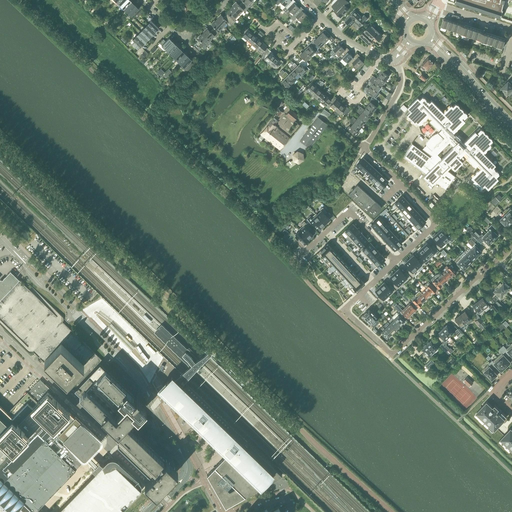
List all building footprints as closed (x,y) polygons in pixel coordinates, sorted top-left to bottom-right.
[(124,8),(131,1),(132,1),(130,0),(124,0),(124,1),(120,5),(124,8)] [(252,0),(242,0),(245,2),(243,4),(247,9),(254,2),(252,0)] [(289,9),(293,14),(294,14),(297,11),(299,8),(294,3),(296,2),(293,0),(291,0),(289,3),(285,7),(285,6),(282,9),(286,13),(289,9)] [(346,0),(337,0),(332,6),(333,6),(335,7),(334,8),(335,9),(334,11),(339,16),(343,12),(344,13),(348,9),(345,5),(348,2),(346,0)] [(456,0),(455,3),(456,3),(475,9),(476,9),(476,8),(478,9),(478,10),(500,17),(501,18),(504,9),(503,9),(504,2),(505,0),(456,0)] [(131,1),(124,8),(128,12),(135,5),(135,4),(134,3),(133,3),(131,1)] [(232,7),(239,14),(243,9),(245,11),(247,9),(243,4),(240,6),(236,2),(232,7)] [(135,5),(128,12),(131,16),(139,8),(137,6),(137,7),(135,5)] [(229,18),(234,22),(236,20),(234,19),(239,14),(232,7),(227,12),(231,16),(229,18)] [(302,22),(307,17),(308,16),(302,11),(304,9),(301,7),(299,8),(297,11),(294,14),(293,14),(290,17),(294,20),(297,17),(302,22)] [(349,16),(345,21),(348,25),(353,20),(355,21),(357,22),(356,23),(360,26),(368,18),(364,15),(361,17),(355,11),(349,16)] [(216,19),(223,26),(228,21),(232,25),(232,24),(234,22),(229,18),(227,20),(221,15),(216,19)] [(152,19),(148,24),(155,31),(157,32),(158,30),(157,29),(159,28),(159,27),(160,25),(153,18),(152,19)] [(214,30),(218,35),(221,33),(219,31),(223,26),(216,19),(212,24),(216,28),(214,30)] [(441,27),(503,48),(506,39),(444,19),(441,27)] [(148,24),(144,27),(152,35),(155,31),(148,24)] [(382,35),(377,30),(371,24),(360,36),(369,45),(371,42),(369,40),(374,36),(379,39),(382,35)] [(247,40),(253,33),(250,31),(251,30),(246,26),(241,32),(243,34),(242,35),(247,40)] [(140,31),(148,39),(152,35),(144,27),(141,30),(140,31)] [(203,33),(210,40),(214,35),(216,37),(218,35),(214,30),(212,32),(208,28),(206,30),(203,33)] [(321,34),(318,36),(324,43),(329,38),(332,42),(335,39),(324,28),(320,33),(321,34)] [(137,35),(145,42),(148,39),(140,31),(137,35)] [(253,33),(247,40),(252,44),(261,34),(258,32),(255,35),(253,33)] [(211,42),(210,40),(203,33),(198,38),(202,42),(200,44),(205,49),(207,46),(211,42)] [(261,34),(252,44),(257,48),(263,41),(260,39),(263,36),(261,34)] [(145,42),(137,35),(133,39),(135,41),(132,44),(137,49),(141,46),(145,42)] [(310,42),(317,49),(320,47),(324,43),(318,36),(316,39),(315,38),(310,42)] [(163,39),(158,45),(164,51),(166,49),(172,42),(173,41),(169,37),(165,41),(163,39)] [(263,55),(269,49),(266,47),(268,45),(266,43),(265,44),(263,41),(257,48),(262,52),(261,53),(263,55)] [(169,53),(177,45),(175,43),(174,44),(172,42),(166,49),(169,53)] [(305,50),(311,56),(315,52),(316,53),(318,53),(320,52),(317,49),(310,42),(306,46),(307,47),(305,50)] [(336,58),(339,56),(342,52),(345,50),(339,44),(333,50),(333,49),(329,52),(333,55),(336,59),(336,58)] [(177,45),(169,53),(173,56),(180,49),(178,47),(178,46),(177,45)] [(343,58),(347,63),(348,63),(351,60),(354,57),(353,57),(348,52),(350,50),(347,47),(345,50),(342,52),(339,56),(336,58),(340,61),(343,58)] [(180,49),(173,56),(177,60),(184,53),(184,52),(183,50),(182,51),(180,49)] [(269,49),(263,55),(262,57),(264,58),(269,63),(275,56),(272,54),(273,53),(269,49)] [(301,60),(307,66),(308,64),(309,63),(306,60),(311,56),(305,50),(302,52),(301,51),(299,54),(303,58),(301,60)] [(184,53),(177,60),(181,63),(187,56),(188,55),(187,54),(186,55),(184,53)] [(353,64),(358,69),(364,62),(359,57),(360,56),(357,53),(353,57),(354,57),(351,60),(348,63),(347,63),(350,67),(353,64)] [(187,56),(181,63),(184,67),(192,59),(190,58),(187,56)] [(275,56),(269,63),(274,67),(277,69),(278,68),(283,61),(279,57),(278,58),(275,56)] [(421,65),(422,65),(420,66),(424,70),(425,68),(427,70),(434,63),(428,58),(421,65)] [(307,66),(301,60),(299,62),(300,63),(298,65),(295,62),(292,65),(301,74),(306,69),(305,68),(307,66)] [(301,74),(292,65),(290,67),(293,70),(291,72),(297,78),(301,74)] [(378,76),(385,81),(389,76),(387,75),(389,72),(383,67),(379,72),(380,73),(378,76)] [(283,74),(293,83),(297,78),(291,72),(289,74),(286,71),(283,74)] [(424,81),(427,78),(421,73),(418,76),(424,81)] [(293,83),(283,74),(281,76),(284,79),(282,81),(288,87),(293,83)] [(385,81),(378,76),(376,78),(373,75),(371,78),(381,86),(385,81)] [(372,83),(370,85),(378,92),(382,87),(381,86),(371,78),(369,80),(372,83)] [(320,83),(317,81),(314,85),(312,82),(305,91),(309,95),(311,93),(320,83)] [(507,95),(510,92),(511,91),(511,86),(511,87),(508,82),(503,87),(502,87),(501,88),(501,89),(507,95)] [(316,97),(321,91),(319,89),(322,85),(320,83),(311,93),(316,97)] [(367,87),(365,90),(373,96),(371,98),(377,103),(379,101),(376,98),(380,93),(378,92),(370,85),(368,88),(367,87)] [(321,91),(316,97),(321,101),(329,91),(327,89),(324,93),(321,91)] [(329,91),(321,101),(326,106),(329,102),(331,99),(329,97),(332,94),(329,91)] [(326,106),(328,108),(329,108),(331,106),(335,110),(341,103),(338,101),(339,100),(334,96),(331,99),(329,102),(326,106)] [(471,177),(474,180),(472,182),(480,190),(484,186),(487,189),(498,178),(496,177),(499,174),(493,168),(496,165),(483,153),(491,145),(490,143),(493,141),(481,129),(477,132),(479,133),(478,134),(475,132),(463,144),(461,141),(462,141),(460,138),(460,137),(459,136),(458,136),(455,134),(455,135),(452,132),(464,120),(462,118),(463,117),(464,119),(468,115),(456,103),(453,106),(451,105),(444,112),(431,100),(429,103),(422,96),(419,99),(418,98),(408,108),(410,111),(406,115),(414,123),(416,122),(419,125),(428,115),(432,118),(429,121),(438,130),(441,127),(442,129),(438,133),(437,133),(435,134),(434,134),(433,135),(432,136),(431,137),(430,137),(430,138),(429,139),(428,140),(427,141),(427,142),(426,143),(426,144),(430,148),(427,151),(432,155),(430,157),(412,144),(403,156),(426,174),(423,176),(432,185),(436,181),(445,189),(455,176),(447,170),(451,166),(454,170),(463,162),(459,158),(465,152),(468,155),(466,158),(476,167),(478,165),(481,168),(471,177)] [(366,106),(373,112),(377,107),(375,106),(377,103),(371,98),(367,103),(368,104),(366,106)] [(341,103),(335,110),(340,114),(341,112),(344,114),(349,108),(344,104),(343,105),(341,103)] [(373,112),(366,106),(364,109),(360,106),(358,109),(369,117),(373,112)] [(299,115),(290,109),(286,114),(294,121),(299,115)] [(369,117),(358,109),(357,111),(360,114),(358,116),(365,122),(369,117)] [(365,122),(358,116),(356,119),(353,116),(351,119),(361,127),(365,122)] [(300,141),(307,146),(309,148),(327,124),(318,117),(300,141)] [(268,125),(261,134),(280,149),(289,138),(275,127),(276,126),(274,124),(277,121),(274,118),(268,125)] [(361,127),(351,119),(349,121),(352,124),(350,126),(349,126),(347,128),(356,136),(360,131),(358,130),(361,127)] [(303,153),(297,150),(292,154),(293,161),(299,163),(304,160),(303,153)] [(366,162),(363,159),(356,166),(359,170),(366,162)] [(369,165),(366,162),(359,170),(363,173),(369,165)] [(373,169),(369,165),(363,173),(367,176),(373,169)] [(376,172),(373,169),(367,176),(370,179),(376,172)] [(380,175),(376,172),(370,179),(374,183),(380,175)] [(383,179),(380,175),(374,183),(377,186),(383,179)] [(387,182),(383,179),(377,186),(381,189),(387,182)] [(349,194),(367,210),(372,215),(374,217),(378,211),(382,207),(367,193),(368,192),(366,190),(365,192),(357,184),(349,194)] [(499,200),(501,198),(498,194),(496,196),(496,197),(492,201),(495,204),(499,200),(500,200),(499,200)] [(405,198),(401,195),(395,202),(398,205),(405,198)] [(408,202),(405,198),(398,205),(401,209),(408,202)] [(412,205),(408,202),(401,209),(405,212),(412,205)] [(415,208),(412,205),(405,212),(408,215),(415,208)] [(318,212),(314,215),(321,224),(326,220),(321,214),(323,213),(318,207),(316,209),(318,212)] [(419,211),(415,208),(408,215),(412,219),(419,211)] [(505,214),(511,221),(511,210),(510,209),(509,208),(507,210),(506,209),(503,212),(505,214)] [(373,222),(381,214),(378,211),(374,217),(372,215),(369,218),(373,222)] [(422,215),(419,211),(412,219),(415,222),(422,215)] [(377,226),(386,219),(381,214),(373,222),(377,226)] [(511,221),(505,214),(500,219),(504,224),(505,224),(507,225),(508,224),(509,225),(511,221)] [(307,217),(304,219),(309,224),(312,223),(317,228),(322,224),(321,224),(314,215),(309,219),(307,217)] [(426,218),(422,215),(415,222),(419,225),(426,218)] [(381,230),(390,223),(386,219),(377,226),(381,230)] [(351,232),(359,225),(355,220),(347,227),(351,232)] [(300,226),(296,230),(304,237),(308,233),(303,228),(305,226),(301,222),(298,224),(300,226)] [(385,235),(394,228),(390,223),(381,230),(385,235)] [(355,236),(363,229),(359,225),(351,232),(355,236)] [(486,233),(493,240),(496,238),(496,237),(498,235),(493,231),(495,229),(491,225),(487,229),(489,230),(486,233)] [(389,239),(398,232),(394,228),(385,235),(389,239)] [(359,240),(367,233),(363,229),(355,236),(359,240)] [(442,229),(437,234),(446,242),(450,238),(451,239),(453,237),(449,232),(447,234),(442,229)] [(296,230),(292,234),(299,242),(304,237),(296,230)] [(480,236),(474,230),(472,231),(471,231),(472,232),(470,233),(481,243),(484,240),(488,244),(491,242),(491,243),(493,240),(486,233),(483,236),(482,234),(480,236)] [(393,243),(402,236),(398,232),(389,239),(393,243)] [(363,245),(371,238),(367,233),(359,240),(363,245)] [(446,242),(437,234),(433,238),(438,243),(436,246),(441,250),(443,248),(441,247),(446,242)] [(397,247),(405,240),(402,236),(393,243),(397,247)] [(369,251),(377,244),(373,239),(365,246),(369,251)] [(478,246),(471,239),(469,239),(467,241),(472,247),(470,249),(474,253),(477,256),(478,256),(479,254),(481,252),(477,247),(478,246)] [(329,246),(325,241),(313,250),(318,256),(329,246)] [(373,254),(381,248),(377,244),(369,251),(373,254)] [(437,255),(440,252),(435,248),(433,250),(427,244),(423,248),(432,258),(436,254),(437,255)] [(333,251),(329,246),(318,256),(322,261),(333,251)] [(475,258),(477,256),(474,253),(470,249),(468,247),(464,252),(465,254),(468,256),(472,261),(473,260),(475,259),(475,258)] [(377,258),(384,251),(381,248),(373,254),(377,258)] [(432,258),(423,248),(419,252),(424,258),(422,260),(426,265),(429,263),(427,261),(432,258)] [(338,256),(333,251),(322,261),(326,265),(338,256)] [(381,263),(388,256),(384,251),(377,258),(381,263)] [(461,258),(468,265),(470,263),(471,263),(472,262),(472,261),(468,256),(465,254),(461,258)] [(342,261),(338,256),(326,265),(331,270),(342,261)] [(426,265),(422,260),(419,263),(413,256),(409,260),(418,270),(422,266),(424,268),(426,265)] [(468,265),(461,258),(459,256),(455,261),(463,269),(465,267),(466,267),(467,266),(467,265),(468,265)] [(418,270),(409,260),(404,265),(409,270),(407,272),(412,278),(415,275),(413,273),(418,270)] [(346,266),(342,261),(331,270),(336,275),(346,266)] [(450,265),(446,269),(449,273),(452,276),(453,274),(453,275),(454,274),(455,274),(456,273),(456,272),(450,265)] [(351,271),(346,266),(336,275),(340,280),(351,271)] [(410,279),(405,274),(403,275),(397,268),(392,272),(402,284),(407,280),(408,281),(410,279)] [(441,273),(447,280),(448,279),(449,279),(450,278),(450,277),(452,276),(449,273),(446,269),(441,273)] [(355,275),(351,271),(340,280),(344,285),(355,275)] [(402,284),(392,272),(387,276),(393,283),(390,285),(397,292),(399,290),(398,288),(402,284)] [(447,280),(441,273),(435,275),(440,280),(443,284),(444,282),(445,282),(446,281),(447,280)] [(359,280),(355,275),(344,285),(348,289),(359,280)] [(441,285),(443,284),(440,280),(435,275),(431,279),(438,288),(439,287),(440,287),(441,286),(441,285)] [(362,284),(359,280),(348,289),(352,293),(362,284)] [(396,293),(390,286),(388,287),(383,281),(379,285),(388,296),(392,292),(394,295),(396,293)] [(497,285),(505,292),(510,287),(503,281),(500,283),(497,285)] [(423,286),(425,288),(431,294),(433,292),(434,292),(435,291),(435,290),(436,290),(428,282),(423,286)] [(388,296),(379,285),(374,289),(380,296),(378,298),(383,304),(385,302),(383,300),(388,296)] [(505,292),(497,285),(495,288),(496,289),(493,291),(498,296),(497,297),(500,300),(502,298),(501,298),(505,292)] [(421,292),(427,298),(428,297),(430,296),(430,295),(431,294),(425,288),(421,292)] [(417,296),(422,302),(424,300),(425,300),(426,299),(427,298),(421,292),(417,296)] [(422,302),(417,296),(415,294),(411,298),(419,307),(419,306),(420,306),(421,305),(421,304),(422,304),(421,304),(422,302)] [(477,301),(484,310),(489,306),(482,298),(481,299),(480,298),(477,301)] [(508,309),(506,307),(498,300),(496,302),(506,312),(508,309)] [(484,310),(477,301),(473,303),(474,304),(472,305),(479,314),(484,310)] [(410,303),(405,307),(412,314),(414,312),(414,311),(416,309),(410,303)] [(495,303),(491,306),(496,312),(499,309),(495,303)] [(401,310),(396,304),(393,307),(401,315),(403,313),(407,318),(409,316),(410,316),(412,314),(405,307),(401,310)] [(367,319),(373,313),(369,309),(362,315),(367,319)] [(472,321),(465,311),(463,312),(459,314),(467,325),(472,321)] [(373,313),(367,319),(371,325),(378,319),(373,313)] [(397,313),(393,317),(394,319),(400,325),(402,322),(403,323),(405,321),(402,317),(403,316),(400,314),(399,315),(397,313)] [(477,319),(480,323),(482,322),(476,313),(474,315),(477,319)] [(467,325),(459,314),(456,317),(457,318),(455,319),(460,326),(457,328),(461,333),(464,331),(462,329),(467,325)] [(390,323),(393,326),(392,327),(395,329),(400,325),(394,319),(393,317),(389,321),(390,323)] [(388,321),(383,326),(385,328),(391,333),(395,329),(392,327),(393,326),(390,323),(388,321)] [(110,324),(108,327),(131,351),(134,348),(110,324)] [(444,326),(441,328),(449,336),(453,332),(459,337),(462,334),(457,328),(455,330),(453,327),(450,328),(446,324),(444,326)] [(391,333),(385,328),(383,326),(381,328),(383,330),(381,332),(384,335),(387,338),(389,336),(388,336),(391,333)] [(449,336),(441,328),(439,331),(437,333),(444,340),(441,344),(448,351),(451,353),(453,351),(450,348),(446,345),(446,343),(448,341),(446,339),(449,336)] [(426,344),(433,352),(438,347),(431,340),(429,342),(428,341),(426,344)] [(61,343),(44,360),(67,383),(84,365),(61,343)] [(433,352),(426,344),(423,346),(424,347),(422,349),(429,356),(433,352)] [(448,351),(441,344),(439,346),(445,353),(448,351)] [(503,346),(501,348),(509,356),(511,354),(511,355),(511,346),(511,345),(506,349),(503,346)] [(509,356),(501,348),(499,350),(502,353),(498,357),(497,357),(506,367),(511,362),(507,358),(509,356)] [(490,363),(495,368),(497,366),(502,371),(506,367),(498,357),(497,357),(493,361),(490,363)] [(429,369),(435,364),(431,360),(425,366),(429,369)] [(135,397),(100,362),(75,388),(118,431),(117,436),(117,444),(119,446),(144,471),(146,474),(146,475),(146,477),(146,478),(144,481),(157,493),(178,471),(166,459),(165,461),(128,425),(126,423),(135,413),(137,415),(145,406),(138,399),(140,398),(137,395),(135,397)] [(495,368),(490,363),(488,365),(483,370),(492,380),(492,379),(493,380),(495,378),(495,377),(497,375),(493,370),(495,368)] [(467,377),(463,381),(469,386),(473,382),(467,377)] [(0,511),(32,511),(33,511),(35,510),(75,469),(75,468),(72,466),(73,465),(74,465),(77,461),(80,463),(105,438),(84,419),(69,442),(64,448),(62,446),(58,450),(57,451),(49,443),(74,418),(74,417),(77,415),(76,415),(76,414),(77,414),(66,404),(63,407),(58,402),(57,401),(55,398),(54,399),(53,398),(56,395),(40,379),(28,391),(28,392),(7,413),(0,406),(0,511)] [(178,402),(183,407),(188,412),(189,412),(194,417),(193,417),(194,417),(195,418),(195,419),(195,420),(196,420),(197,420),(199,422),(204,427),(209,432),(214,437),(215,437),(219,442),(220,442),(225,447),(224,447),(225,447),(226,448),(226,449),(226,450),(227,450),(228,450),(230,451),(228,453),(207,475),(225,507),(282,475),(184,381),(172,393),(174,395),(174,396),(178,402)] [(493,407),(487,401),(475,414),(493,431),(496,428),(499,425),(501,422),(507,416),(501,411),(495,405),(493,407)] [(500,440),(511,451),(511,428),(511,427),(509,430),(507,432),(504,435),(500,440)] [(120,511),(140,491),(142,487),(141,484),(139,481),(118,461),(115,459),(112,459),(108,460),(100,468),(57,511),(120,511)]
